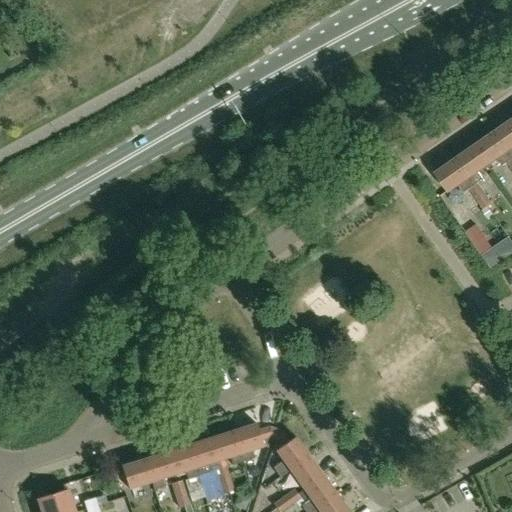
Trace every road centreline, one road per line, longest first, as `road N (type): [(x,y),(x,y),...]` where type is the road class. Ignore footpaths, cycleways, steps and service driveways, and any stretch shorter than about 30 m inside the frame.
road 1 (residential): [(511,79),(228,276)]
road 2 (residential): [(287,377),(370,487),(387,496),(511,434)]
road 3 (primary): [(0,232),(229,101)]
road 4 (primary): [(229,101),(441,0)]
road 5 (residential): [(228,276),(171,327),(72,447)]
road 6 (residential): [(72,447),(287,377)]
road 7 (primary): [(388,0),(229,101)]
